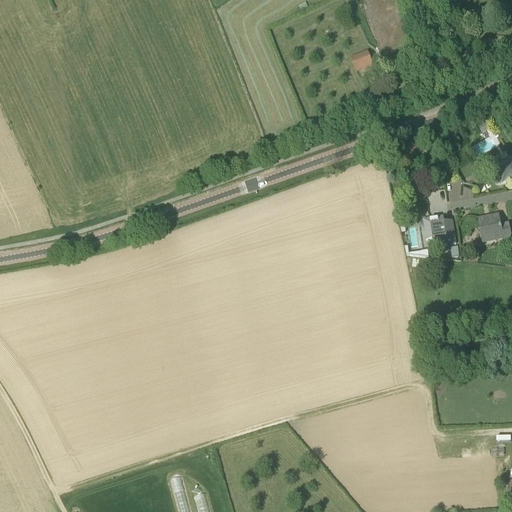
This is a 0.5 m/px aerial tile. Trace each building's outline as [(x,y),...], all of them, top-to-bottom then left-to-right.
[(372,66),(367,52),(350,58),(356,72),(372,66)] [(511,161),(511,162),(510,160),(494,169),(497,176),(493,178),(496,182),(497,184),(499,184),(501,183),(503,186),(511,180),(511,161)] [(511,241),(508,225),(501,226),(499,216),(478,220),(482,243),(503,240),(503,242),(511,241)] [(430,225),(426,230),(424,230),(426,241),(432,240),(433,249),(456,245),(452,222),(444,223),(444,219),(439,220),(438,218),(429,219),(430,225)] [(458,248),(450,249),(452,259),(459,258),(458,248)]
